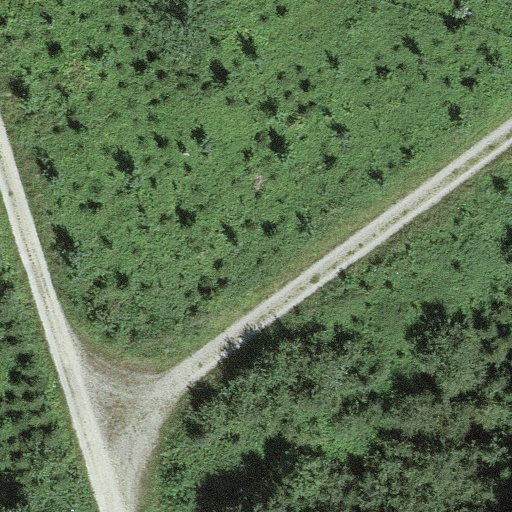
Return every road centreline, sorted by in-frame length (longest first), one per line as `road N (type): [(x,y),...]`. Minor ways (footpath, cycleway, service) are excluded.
road 1 (track): [(511,125),(309,268),(86,444)]
road 2 (track): [(0,165),(105,511)]
